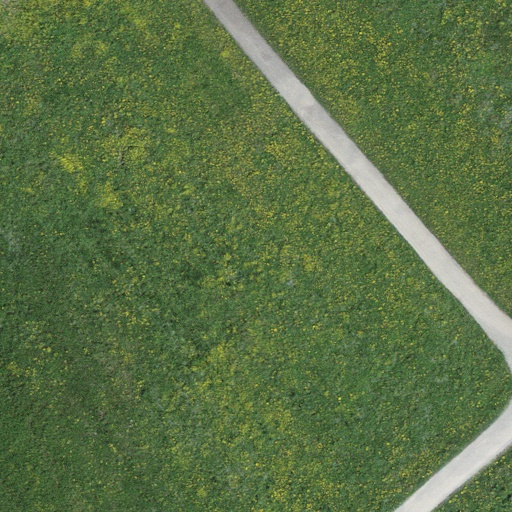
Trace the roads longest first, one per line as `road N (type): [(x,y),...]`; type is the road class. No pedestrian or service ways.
road 1 (track): [(222,0),(511,332)]
road 2 (track): [(414,511),(511,421)]
